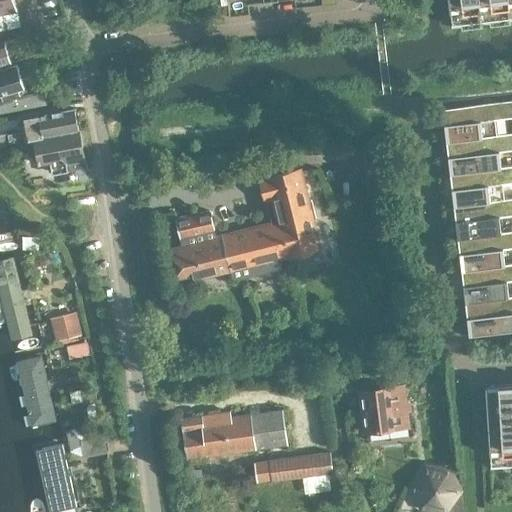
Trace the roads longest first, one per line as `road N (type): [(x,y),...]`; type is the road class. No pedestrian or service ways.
road 1 (unclassified): [(154,511),(86,53)]
road 2 (residential): [(418,103),(446,357),(467,380),(511,375)]
road 3 (residential): [(376,0),(378,19),(86,53)]
